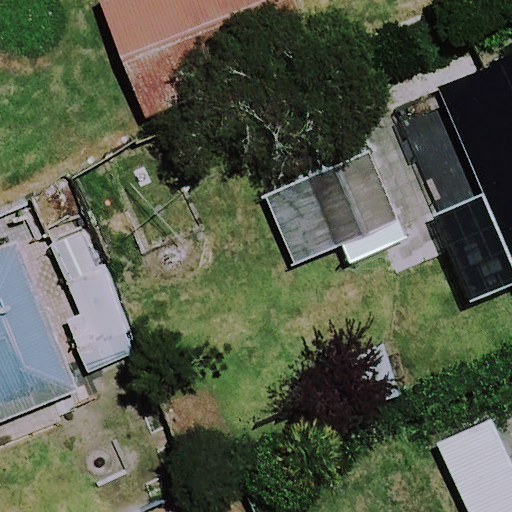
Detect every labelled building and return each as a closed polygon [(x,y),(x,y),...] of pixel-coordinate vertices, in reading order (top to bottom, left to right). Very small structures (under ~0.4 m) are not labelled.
[(314,53),(293,0),(104,0),(99,2),(144,119),(314,53)] [(511,61),(438,92),(511,275),(511,61)] [(420,106),(296,160),(337,253),(460,199),(420,106)] [(0,444),(45,428),(39,412),(76,399),(19,236),(0,242),(0,444)] [(48,436),(0,454),(0,503),(3,511),(51,511),(73,504),(48,436)]
